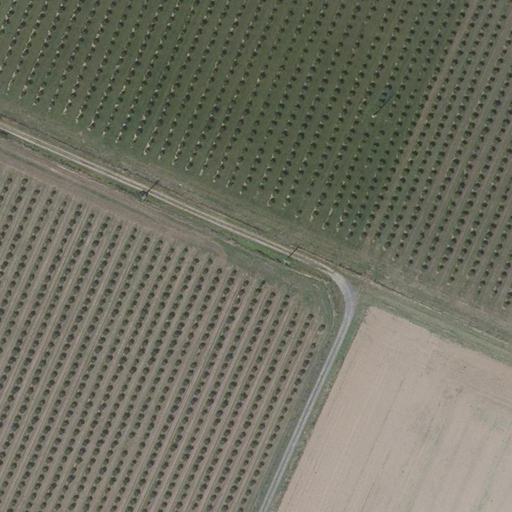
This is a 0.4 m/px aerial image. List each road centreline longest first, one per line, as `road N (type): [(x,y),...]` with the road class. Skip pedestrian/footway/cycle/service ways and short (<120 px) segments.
road 1 (track): [(359,296),(342,278),(0,128)]
road 2 (track): [(359,296),(263,511)]
road 3 (track): [(359,296),(511,359)]
